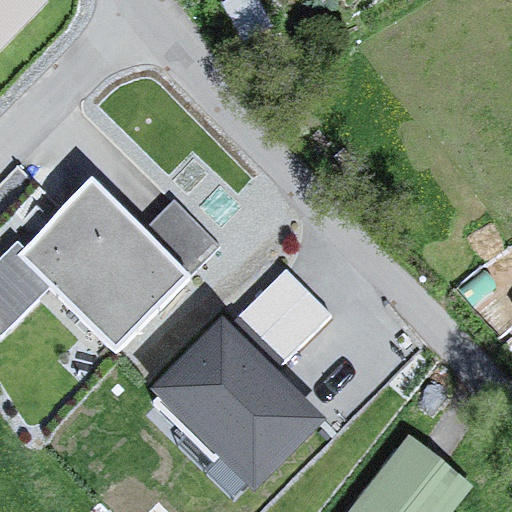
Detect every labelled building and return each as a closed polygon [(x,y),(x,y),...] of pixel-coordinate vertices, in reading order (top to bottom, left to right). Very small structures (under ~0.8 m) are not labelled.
[(6,0),(0,0),(0,56),(32,25),(6,0)] [(253,0),(232,0),(223,5),(241,40),(268,27),(253,0)] [(176,291),(81,198),(41,239),(28,227),(0,255),(0,335),(40,295),(108,361),(176,291)] [(294,286),(163,400),(245,494),(320,429),(269,370),(325,321),(294,286)] [(437,511),(458,486),(395,436),(334,511),(437,511)]
